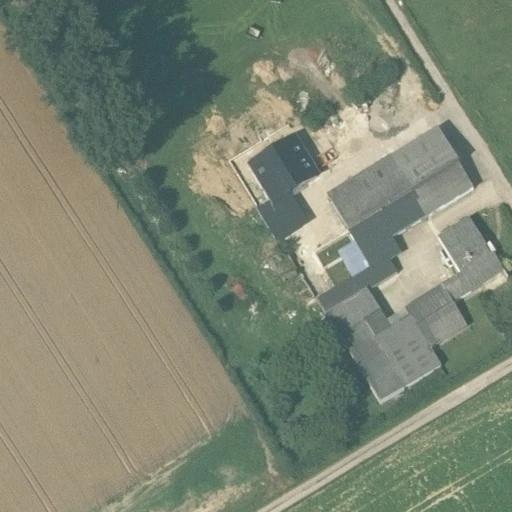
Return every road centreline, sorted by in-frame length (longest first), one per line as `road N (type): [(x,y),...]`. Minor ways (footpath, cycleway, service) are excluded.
road 1 (track): [(266,511),(511,362)]
road 2 (track): [(390,0),(511,200)]
road 3 (track): [(457,110),(309,199),(328,240)]
road 4 (track): [(507,192),(407,257),(412,288),(397,295)]
